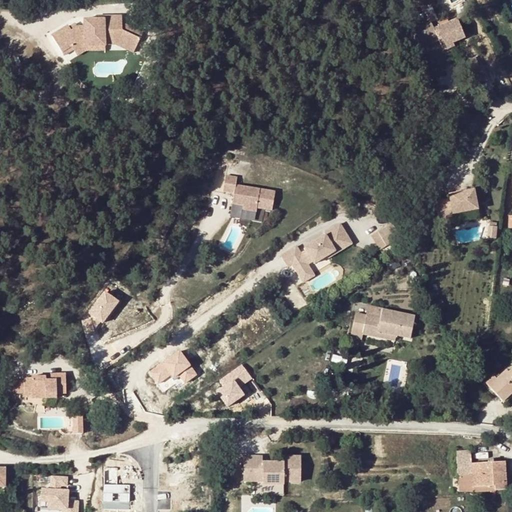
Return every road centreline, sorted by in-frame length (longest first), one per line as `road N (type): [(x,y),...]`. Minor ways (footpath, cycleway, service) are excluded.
road 1 (residential): [(148,437),(206,422),(511,435)]
road 2 (unknown): [(169,430),(112,395),(101,373),(105,351),(204,241),(217,206)]
road 3 (residential): [(0,457),(89,455),(148,437)]
